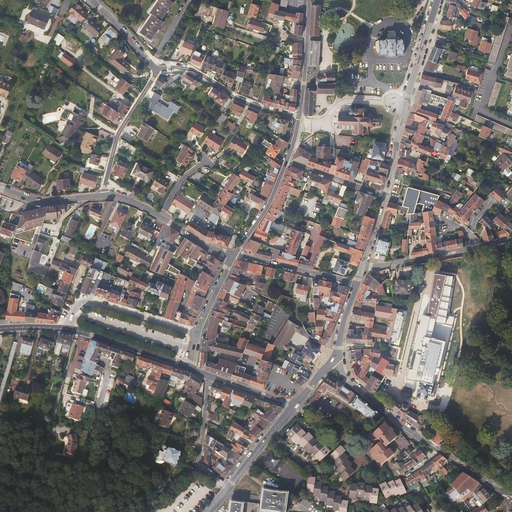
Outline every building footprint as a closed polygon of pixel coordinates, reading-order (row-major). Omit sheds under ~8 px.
[(49,4),(50,0),(39,0),(40,0),(38,5),(45,8),(47,3),(49,4)] [(159,0),(151,13),(153,14),(141,32),(149,39),(151,40),(157,32),(158,29),(164,22),(161,20),(167,12),(169,10),(174,3),(171,1),(172,0),(159,0)] [(460,4),(455,2),(456,0),(454,0),(446,0),(446,4),(450,5),(457,8),(459,11),(461,13),(464,8),(460,4)] [(481,2),(482,0),(473,0),(472,4),(471,7),(478,9),(481,2)] [(280,5),(272,3),(268,17),(275,19),(279,20),(284,21),(285,19),(286,13),(278,11),(280,5)] [(82,22),(89,16),(81,9),(80,8),(81,7),(77,4),(76,5),(75,5),(69,12),(71,13),(70,14),(70,16),(73,18),(75,18),(75,17),(82,22)] [(319,37),(321,6),(314,5),(312,5),(310,36),(319,37)] [(458,19),(459,11),(457,8),(450,5),(448,17),(450,17),(453,18),(454,17),(458,19)] [(57,15),(58,8),(49,6),(47,12),(57,15)] [(228,11),(217,8),(214,26),(224,29),(228,11)] [(49,17),(33,11),(28,22),(44,29),(49,17)] [(260,19),(265,21),(265,20),(267,14),(262,12),(261,14),(253,12),(251,17),(260,19)] [(302,26),(303,13),(297,13),(297,15),(286,13),(285,19),(293,20),(292,27),(291,26),(290,32),(295,35),(302,36),(303,26),(302,26)] [(509,18),(503,16),(489,60),(495,62),(509,18)] [(103,29),(91,18),(85,26),(97,37),(103,29)] [(264,32),(266,26),(257,22),(249,20),(249,23),(247,28),(254,30),(254,29),(260,31),(264,32)] [(451,30),(453,21),(449,21),(441,20),(439,29),(451,30)] [(467,29),(465,37),(469,38),(468,40),(471,41),(470,44),(477,46),(480,37),(477,36),(478,32),(467,29)] [(114,35),(109,30),(100,41),(105,45),(114,35)] [(52,42),(59,46),(64,37),(58,33),(52,42)] [(404,54),(404,39),(395,40),(395,39),(388,39),(388,40),(380,40),(380,54),(388,54),(388,56),(396,55),(396,54),(404,54)] [(187,54),(191,55),(195,46),(193,45),(185,42),(184,41),(180,52),(184,54),(184,53),(187,54)] [(319,67),(320,41),(319,41),(310,41),(308,66),(314,67),(319,67)] [(479,51),(490,54),(493,44),(483,41),(479,51)] [(302,43),(293,43),(293,53),(302,54),(302,43)] [(436,63),(440,55),(440,54),(457,59),(458,54),(442,49),(442,50),(434,47),(429,60),(436,63)] [(109,61),(124,72),(130,65),(121,58),(125,54),(118,49),(109,61)] [(200,53),(195,51),(191,62),(200,66),(202,59),(198,58),(200,53)] [(58,58),(71,68),(76,62),(63,52),(58,58)] [(207,55),(202,67),(209,69),(208,72),(215,75),(216,73),(223,75),(221,79),(229,82),(228,85),(232,86),(235,80),(237,75),(225,70),(227,64),(222,62),(222,63),(211,59),(211,57),(207,55)] [(429,60),(425,67),(424,71),(433,73),(434,69),(438,70),(439,64),(436,63),(429,60)] [(237,75),(235,80),(242,83),(246,70),(247,68),(239,66),(237,75)] [(289,69),(288,77),(289,77),(298,79),(300,71),(292,69),(289,69)] [(477,83),(480,72),(469,69),(466,78),(470,79),(473,80),(473,82),(477,83)] [(335,83),(335,70),(324,74),(324,75),(316,77),(316,80),(316,83),(317,83),(335,83)] [(284,78),(284,76),(283,76),(279,75),(272,74),(270,74),(269,78),(272,79),(275,80),(282,82),(284,78)] [(200,82),(193,78),(194,77),(191,75),(190,76),(187,75),(184,80),(192,85),(191,86),(190,88),(194,90),(196,87),(200,82)] [(440,87),(442,80),(423,75),(420,85),(424,86),(424,84),(440,87)] [(165,88),(174,81),(175,81),(172,77),(167,82),(159,77),(155,83),(165,88)] [(0,96),(6,99),(7,98),(10,92),(9,92),(11,86),(3,83),(3,82),(3,79),(0,78),(0,96)] [(123,95),(130,85),(123,78),(118,85),(111,80),(108,84),(115,89),(123,95)] [(279,92),(282,82),(275,80),(272,90),(276,91),(279,92)] [(169,91),(176,85),(174,81),(165,88),(169,91)] [(243,83),(241,91),(249,94),(252,85),(250,85),(251,82),(247,81),(246,84),(243,83)] [(502,84),(496,82),(488,106),(494,108),(502,84)] [(306,88),(305,115),(313,115),(314,93),(335,94),(335,83),(317,83),(316,88),(307,88),(306,88)] [(266,88),(263,87),(258,102),(262,103),(266,88)] [(215,99),(220,92),(214,88),(210,95),(215,99)] [(468,103),(472,93),(459,88),(456,99),(461,100),(460,105),(466,107),(468,103)] [(446,99),(431,94),(425,92),(421,91),(419,90),(416,97),(414,103),(421,105),(422,104),(427,105),(427,103),(433,104),(433,101),(445,103),(446,99)] [(223,106),(229,98),(220,92),(215,99),(214,100),(223,106)] [(158,102),(161,96),(155,93),(151,101),(153,103),(150,108),(168,119),(173,110),(177,112),(180,107),(171,102),(168,108),(158,102)] [(272,106),(273,100),(269,99),(270,97),(265,96),(263,104),(272,106)] [(280,102),(279,101),(279,98),(277,98),(276,101),(273,100),(272,106),(279,108),(280,102)] [(125,116),(130,108),(122,103),(120,107),(112,102),(110,106),(117,111),(119,113),(125,116)] [(241,111),(243,108),(233,103),(231,107),(234,109),(233,112),(236,113),(237,111),(240,113),(241,111)] [(438,115),(420,109),(421,105),(414,103),(411,112),(427,118),(429,119),(433,121),(439,123),(445,126),(449,119),(451,112),(454,106),(447,104),(440,120),(438,119),(439,117),(437,117),(438,115)] [(102,114),(106,116),(107,116),(110,118),(109,118),(113,121),(114,120),(119,113),(117,111),(110,106),(108,105),(105,109),(104,110),(102,112),(103,113),(102,114)] [(356,136),(356,135),(362,135),(362,136),(364,136),(364,135),(367,135),(368,135),(368,136),(369,136),(369,130),(371,129),(372,130),(373,130),(372,129),(374,127),(375,128),(376,127),(376,126),(380,127),(380,119),(376,119),(375,118),(372,115),(371,114),(371,115),(369,114),(366,114),(366,113),(365,113),(365,109),(364,109),(364,108),(362,108),(362,109),(357,109),(357,107),(356,108),(356,109),(352,109),(352,107),(351,107),(351,110),(350,110),(350,111),(348,111),(348,110),(346,109),(346,110),(344,110),(344,109),(343,109),(343,110),(341,110),(341,109),(340,109),(340,110),(339,110),(339,127),(341,127),(341,126),(345,126),(345,127),(347,127),(347,126),(350,126),(350,128),(352,128),(352,126),(354,126),(354,136),(356,136)] [(87,116),(75,109),(73,114),(75,116),(73,120),(81,126),(87,116)] [(218,119),(210,114),(211,113),(207,110),(204,114),(216,122),(218,119)] [(258,114),(247,110),(245,114),(251,117),(249,121),(254,123),(258,114)] [(427,127),(429,119),(427,118),(411,112),(409,118),(414,120),(420,122),(420,123),(427,127)] [(452,112),(450,118),(457,121),(459,116),(452,112)] [(222,126),(228,117),(223,113),(218,119),(216,122),(222,126)] [(511,129),(477,115),(474,121),(511,136),(511,129)] [(289,122),(274,117),(271,127),(277,131),(286,134),(289,122)] [(72,140),(80,127),(70,121),(62,133),(72,140)] [(231,132),(235,125),(229,121),(225,128),(231,132)] [(435,132),(439,123),(433,121),(430,129),(432,130),(435,132)] [(155,129),(145,122),(136,135),(147,142),(155,129)] [(200,137),(205,129),(195,123),(190,131),(194,134),(194,133),(200,137)] [(427,133),(429,129),(426,128),(427,127),(420,123),(417,131),(424,135),(425,132),(427,133)] [(440,134),(443,128),(445,126),(439,123),(435,132),(440,134)] [(477,138),(486,140),(490,129),(481,126),(477,138)] [(446,137),(450,130),(445,127),(444,129),(443,128),(440,134),(446,137)] [(415,136),(417,131),(405,128),(403,135),(409,137),(409,135),(415,136)] [(458,142),(457,142),(458,140),(455,138),(459,130),(455,128),(453,130),(444,143),(443,143),(442,145),(450,149),(454,150),(458,142)] [(422,145),(425,136),(424,135),(417,131),(415,136),(413,141),(419,143),(422,145)] [(223,141),(210,132),(204,142),(208,144),(209,143),(211,145),(211,146),(218,151),(223,141)] [(97,137),(87,133),(81,146),(92,150),(97,137)] [(407,141),(408,138),(403,136),(401,144),(406,146),(405,151),(408,152),(409,148),(409,147),(412,143),(407,141)] [(283,151),(288,142),(280,137),(275,146),(280,149),(283,151)] [(134,157),(138,149),(121,139),(118,150),(128,154),(134,157)] [(237,141),(233,139),(228,146),(232,149),(235,149),(243,154),(246,150),(245,149),(248,146),(238,139),(237,141)] [(282,160),(276,158),(280,149),(275,146),(265,139),(263,144),(269,148),(266,153),(273,157),(272,160),(280,165),(282,160)] [(434,150),(438,142),(432,139),(428,147),(434,150)] [(416,150),(419,143),(413,141),(412,143),(409,147),(409,148),(416,150)] [(375,142),(372,159),(385,160),(387,144),(375,142)] [(439,152),(434,150),(428,147),(422,145),(419,143),(416,150),(416,151),(438,159),(440,153),(439,152)] [(407,158),(408,152),(405,151),(406,146),(401,144),(400,147),(399,155),(399,156),(407,158)] [(61,153),(50,146),(48,145),(43,153),(46,154),(45,155),(56,162),(61,153)] [(186,166),(193,155),(191,154),(193,150),(185,145),(183,149),(184,150),(177,160),(186,166)] [(447,156),(450,149),(442,145),(439,152),(440,153),(447,156)] [(312,155),(299,147),(293,160),(307,165),(308,163),(312,155)] [(334,165),(334,148),(318,148),(317,157),(330,158),(330,164),(333,165),(334,165)] [(511,153),(501,148),(499,152),(502,153),(504,152),(508,156),(511,153)] [(368,170),(371,160),(367,159),(369,152),(364,150),(361,160),(365,162),(361,173),(366,175),(368,170)] [(354,182),(359,169),(357,168),(359,164),(356,163),(360,154),(354,152),(351,162),(354,163),(352,171),(348,180),(354,182)] [(98,165),(101,156),(92,153),(91,159),(90,163),(94,164),(98,165)] [(444,162),(447,156),(440,153),(438,159),(437,159),(444,162)] [(128,168),(134,157),(128,154),(124,161),(128,163),(126,167),(128,168)] [(503,173),(511,163),(511,161),(504,154),(494,163),(495,165),(503,173)] [(314,166),(316,160),(315,159),(314,156),(312,155),(308,163),(314,166)] [(345,160),(346,159),(337,156),(334,165),(338,167),(335,175),(348,180),(352,171),(354,163),(351,162),(345,160)] [(425,163),(426,160),(425,159),(421,158),(419,158),(417,165),(415,170),(419,172),(422,165),(424,166),(425,163)] [(280,166),(280,165),(272,160),(271,163),(272,164),(272,166),(279,170),(280,166)] [(375,169),(377,164),(376,164),(376,162),(371,160),(368,170),(374,173),(375,169)] [(411,168),(413,164),(405,161),(403,169),(407,170),(406,173),(411,174),(412,169),(411,168)] [(154,171),(138,163),(133,174),(149,181),(154,171)] [(330,173),(333,165),(330,164),(327,163),(324,171),(330,173)] [(116,164),(113,173),(123,177),(126,168),(116,164)] [(390,168),(390,166),(382,164),(380,171),(379,175),(387,178),(389,172),(390,168)] [(26,170),(17,166),(12,176),(20,180),(26,170)] [(302,176),(304,171),(292,167),(287,170),(285,175),(293,178),(300,181),(302,176)] [(256,177),(249,174),(244,171),(242,170),(238,176),(241,177),(243,178),(249,182),(247,186),(248,187),(255,179),(256,177)] [(387,178),(379,175),(374,173),(368,170),(366,175),(365,179),(385,185),(387,178)] [(38,189),(44,181),(30,171),(24,180),(38,189)] [(450,178),(458,181),(460,176),(453,172),(450,178)] [(97,177),(84,173),(81,182),(94,186),(97,177)] [(230,192),(241,177),(238,176),(236,175),(235,174),(225,188),(230,192)] [(319,188),(323,178),(311,174),(307,184),(319,188)] [(294,186),(295,182),(292,181),(293,178),(285,175),(282,183),(290,187),(291,184),(294,186)] [(164,193),(170,183),(158,176),(153,184),(160,188),(159,190),(164,193)] [(324,200),(328,191),(331,183),(332,182),(323,178),(319,188),(315,196),(324,200)] [(70,188),(69,179),(58,180),(59,189),(70,188)] [(280,211),(289,190),(294,191),(293,194),(299,196),(301,191),(300,190),(290,187),(282,183),(272,207),(280,211)] [(267,197),(271,190),(263,186),(261,193),(267,197)] [(341,203),(347,187),(343,186),(339,195),(335,194),(333,200),(332,202),(340,204),(341,203)] [(225,204),(233,194),(230,192),(225,188),(217,199),(225,204)] [(438,199),(440,196),(408,188),(403,206),(409,208),(407,214),(411,214),(414,213),(417,203),(424,205),(422,212),(431,210),(434,205),(438,199)] [(500,202),(505,195),(494,188),(489,195),(500,202)] [(261,209),(265,201),(254,195),(256,191),(253,189),(246,202),(260,209),(261,209)] [(457,200),(461,193),(456,189),(455,191),(454,193),(453,195),(452,196),(451,199),(450,201),(449,203),(453,205),(453,204),(457,200)] [(333,200),(335,194),(328,191),(324,200),(323,203),(325,204),(328,205),(330,199),(333,200)] [(361,204),(366,194),(360,192),(354,206),(355,206),(352,212),(357,213),(361,204)] [(471,216),(479,207),(485,201),(484,200),(482,199),(480,197),(475,193),(459,212),(467,220),(470,218),(471,216)] [(173,203),(173,204),(177,207),(177,206),(188,213),(194,204),(179,194),(173,203)] [(217,206),(214,203),(215,202),(203,194),(198,203),(212,212),(217,206)] [(369,207),(373,196),(366,194),(361,204),(369,207)] [(218,221),(222,209),(225,204),(217,199),(215,202),(214,203),(217,206),(212,212),(208,219),(216,224),(218,221)] [(445,204),(438,199),(434,205),(442,209),(445,204)] [(104,220),(113,201),(106,201),(101,212),(99,217),(104,220)] [(396,215),(399,205),(389,202),(382,227),(389,228),(392,215),(396,215)] [(234,210),(233,209),(225,204),(222,209),(231,215),(234,210)] [(365,216),(369,207),(361,204),(357,213),(365,216)] [(447,212),(450,207),(447,205),(445,204),(442,209),(447,212)] [(73,237),(86,205),(76,209),(74,214),(66,233),(73,237)] [(439,215),(442,209),(434,205),(431,210),(433,215),(439,215)] [(21,214),(18,226),(17,232),(54,222),(62,214),(64,206),(43,208),(21,214)] [(454,216),(458,211),(460,209),(455,206),(454,209),(450,207),(447,212),(454,216)] [(273,221),(276,217),(280,211),(272,207),(265,218),(273,221)] [(344,219),(348,210),(339,207),(338,209),(332,224),(332,226),(340,229),(344,219)] [(486,228),(495,218),(489,213),(490,212),(486,209),(484,211),(479,207),(471,216),(472,217),(479,222),(486,228)] [(99,217),(101,212),(92,208),(89,213),(99,217)] [(125,214),(116,209),(109,223),(118,228),(125,214)] [(505,218),(511,212),(508,209),(503,215),(505,218)] [(433,220),(433,215),(431,210),(422,212),(423,218),(423,221),(433,220)] [(280,219),(284,212),(280,211),(276,217),(280,219)] [(467,220),(459,212),(458,211),(454,216),(464,224),(466,222),(467,223),(468,223),(469,222),(467,220)] [(509,221),(505,218),(503,215),(500,213),(495,218),(486,228),(482,235),(484,242),(494,239),(492,233),(489,231),(496,223),(502,228),(509,221)] [(369,239),(375,220),(365,216),(360,236),(369,239)] [(187,228),(191,221),(186,217),(181,225),(186,229),(187,228)] [(268,233),(272,223),(277,225),(277,226),(284,229),(285,226),(273,221),(265,218),(258,229),(268,233)] [(134,224),(129,221),(125,227),(121,234),(131,239),(134,232),(131,230),(134,224)] [(200,237),(202,228),(191,221),(187,228),(200,237)] [(419,229),(420,221),(410,223),(409,230),(409,231),(408,236),(411,236),(412,231),(413,229),(419,229)] [(11,225),(4,223),(0,232),(12,236),(16,226),(11,224),(11,225)] [(148,226),(143,223),(138,232),(151,239),(155,230),(152,228),(151,229),(148,227),(148,226)] [(320,253),(326,239),(330,229),(326,228),(323,226),(314,249),(315,250),(309,263),(305,261),(311,248),(306,246),(305,247),(301,258),(300,260),(298,266),(303,267),(313,270),(320,253)] [(310,235),(312,230),(302,226),(300,231),(304,233),(307,233),(310,235)] [(173,243),(179,233),(170,227),(164,238),(173,243)] [(206,241),(209,231),(202,228),(200,237),(200,238),(206,241)] [(266,241),(269,233),(268,233),(258,229),(255,237),(266,241)] [(288,253),(295,256),(300,244),(304,233),(300,231),(295,229),(294,229),(289,241),(285,252),(288,253)] [(511,235),(505,229),(497,232),(500,238),(511,235)] [(212,243),(215,233),(209,231),(206,241),(212,243)] [(468,246),(463,232),(459,232),(460,239),(456,240),(458,248),(468,246)] [(227,247),(230,237),(215,233),(212,243),(227,247)] [(436,241),(436,237),(425,238),(425,234),(420,235),(421,244),(422,244),(426,244),(426,243),(436,241)] [(70,244),(72,239),(63,235),(61,239),(61,241),(70,244)] [(368,243),(369,239),(360,236),(358,235),(357,237),(360,238),(359,240),(368,243)] [(189,257),(196,246),(185,238),(179,247),(175,254),(187,261),(189,257)] [(387,254),(390,242),(387,241),(387,239),(385,238),(384,240),(379,239),(376,251),(378,252),(380,252),(380,253),(382,253),(387,254)] [(258,251),(262,244),(252,240),(251,240),(245,248),(249,254),(259,256),(262,252),(258,251)] [(364,252),(368,243),(359,240),(359,241),(356,249),(364,252)] [(458,248),(456,240),(447,242),(448,250),(458,248)] [(438,252),(437,244),(436,241),(426,243),(426,244),(422,244),(422,248),(427,247),(428,253),(438,252)] [(40,268),(42,261),(44,254),(43,254),(45,244),(41,243),(41,242),(37,252),(35,251),(29,269),(32,271),(38,274),(43,274),(48,275),(49,271),(45,269),(40,268)] [(171,247),(162,242),(160,246),(169,250),(171,247)] [(348,253),(351,247),(348,246),(336,242),(334,248),(339,250),(343,252),(348,253)] [(89,251),(92,245),(86,243),(83,249),(84,249),(89,251)] [(200,256),(201,253),(207,257),(209,254),(197,245),(196,246),(189,257),(197,262),(198,260),(201,262),(204,258),(200,256)] [(68,253),(74,256),(77,249),(71,246),(68,253)] [(143,254),(130,246),(127,251),(125,255),(138,262),(143,254)] [(364,252),(356,249),(351,247),(348,253),(349,254),(353,255),(351,261),(350,263),(358,266),(364,252)] [(428,253),(427,247),(422,248),(423,250),(411,253),(410,257),(423,255),(423,254),(428,253)] [(160,248),(150,269),(165,276),(175,256),(160,248)] [(278,255),(280,251),(273,248),(272,250),(274,251),(272,260),(277,261),(278,255)] [(300,260),(295,259),(296,257),(295,256),(288,253),(285,252),(283,252),(282,256),(278,255),(277,261),(298,266),(300,260)] [(107,263),(96,258),(94,261),(88,258),(81,254),(78,261),(91,268),(92,267),(100,271),(101,271),(103,271),(107,263)] [(121,263),(124,257),(120,254),(119,254),(116,260),(121,263)] [(504,269),(506,255),(498,254),(496,268),(504,269)] [(197,262),(189,257),(187,261),(202,269),(204,266),(197,262)] [(218,271),(222,263),(215,258),(210,267),(218,271)] [(348,263),(339,260),(334,258),(331,268),(335,270),(344,274),(348,263)] [(262,275),(264,266),(238,260),(235,267),(262,275)] [(60,269),(62,264),(53,261),(51,267),(59,270),(60,269)] [(78,270),(62,263),(62,264),(60,269),(63,270),(65,271),(74,275),(75,275),(78,270)] [(131,268),(121,263),(117,271),(128,276),(128,275),(131,276),(134,270),(131,269),(131,268)] [(209,266),(206,272),(207,273),(215,277),(218,271),(210,267),(209,266)] [(90,294),(100,271),(92,267),(91,268),(81,292),(90,294)] [(262,275),(235,267),(230,278),(239,282),(241,278),(242,278),(243,275),(249,276),(250,276),(255,277),(254,281),(257,282),(255,287),(257,287),(264,289),(266,284),(260,282),(262,275)] [(274,278),(276,270),(269,268),(266,276),(274,278)] [(503,279),(505,269),(504,269),(496,268),(495,278),(503,279)] [(208,291),(215,277),(207,273),(204,279),(189,272),(182,269),(180,274),(196,281),(194,286),(208,291)] [(71,284),(74,275),(65,271),(65,272),(61,281),(71,284)] [(293,282),(295,274),(286,272),(284,280),(293,282)] [(192,291),(194,286),(196,281),(180,274),(179,273),(177,281),(171,299),(181,302),(185,289),(192,291)] [(377,289),(382,285),(370,274),(364,282),(364,283),(377,289)] [(230,278),(224,289),(241,297),(247,286),(230,278)] [(147,289),(149,284),(140,280),(137,285),(147,289)] [(331,290),(333,283),(320,280),(320,281),(319,291),(324,292),(330,294),(331,290)] [(67,294),(71,284),(61,281),(58,290),(67,294)] [(160,295),(165,284),(159,281),(157,284),(150,282),(149,284),(147,289),(147,290),(160,295)] [(410,292),(410,283),(410,282),(397,281),(397,296),(406,297),(406,294),(409,294),(410,292)] [(377,289),(364,283),(359,293),(367,296),(369,291),(369,289),(375,290),(377,289)] [(172,287),(165,284),(160,295),(167,298),(172,287)] [(309,286),(299,284),(296,292),(301,294),(300,300),(305,301),(309,286)] [(387,295),(383,284),(382,284),(382,285),(377,289),(379,295),(387,295)] [(208,291),(194,286),(192,291),(196,292),(195,295),(196,295),(198,296),(198,295),(205,298),(208,291)] [(340,286),(339,290),(338,292),(339,292),(346,295),(349,288),(348,287),(340,286)] [(110,292),(111,291),(99,287),(95,296),(107,300),(110,292)] [(63,307),(67,294),(58,290),(55,289),(52,297),(55,298),(53,303),(63,307)] [(230,298),(233,293),(224,289),(220,298),(228,303),(230,298)] [(135,308),(141,294),(137,292),(137,293),(131,291),(131,292),(130,296),(127,295),(126,298),(124,297),(126,291),(122,290),(121,295),(118,303),(135,308)] [(336,299),(339,292),(338,292),(331,290),(330,294),(330,295),(330,297),(336,299)] [(195,295),(196,292),(192,291),(183,311),(185,309),(186,308),(187,307),(188,307),(190,307),(191,307),(196,295),(195,295)] [(118,303),(121,295),(110,292),(107,300),(118,303)] [(343,305),(346,295),(339,292),(336,299),(330,297),(329,301),(332,302),(333,300),(338,301),(337,303),(343,305)] [(239,301),(241,297),(233,293),(230,298),(239,302),(239,301)] [(365,302),(367,296),(359,293),(357,299),(355,305),(362,308),(364,302),(365,302)] [(378,302),(379,295),(373,293),(373,295),(372,303),(376,303),(374,313),(364,312),(362,320),(364,321),(374,321),(377,305),(378,302)] [(25,321),(26,312),(25,312),(16,311),(19,297),(11,294),(9,304),(7,312),(6,320),(25,321)] [(199,311),(205,298),(198,295),(198,296),(196,295),(191,307),(199,311)] [(328,306),(329,301),(324,300),(325,296),(321,296),(321,298),(319,298),(314,299),(315,310),(317,310),(319,305),(321,305),(328,306)] [(226,307),(228,303),(220,298),(214,310),(228,315),(229,315),(232,309),(226,307)] [(178,311),(181,302),(171,299),(165,318),(174,320),(178,311)] [(343,305),(337,303),(335,307),(334,306),(333,306),(332,307),(332,308),(332,310),(340,312),(343,305)] [(36,322),(38,314),(39,312),(40,308),(27,304),(25,312),(26,312),(25,321),(36,322)] [(261,316),(263,311),(265,308),(257,304),(253,312),(261,316)] [(325,320),(328,312),(326,312),(328,306),(321,305),(319,309),(317,319),(325,320)] [(192,326),(199,311),(191,307),(188,315),(183,313),(179,322),(192,326)] [(57,324),(60,316),(54,315),(56,309),(52,308),(50,314),(47,323),(57,324)] [(362,320),(364,312),(354,309),(351,318),(356,319),(362,320)] [(228,315),(214,310),(212,315),(220,318),(220,319),(223,320),(224,320),(233,323),(237,325),(239,321),(230,318),(228,318),(228,315)] [(240,317),(243,312),(236,310),(235,311),(234,314),(240,318),(240,317)] [(331,321),(336,323),(340,312),(332,310),(331,313),(328,312),(325,320),(331,321)] [(179,322),(183,313),(178,311),(174,320),(179,322)] [(47,323),(50,314),(39,312),(38,314),(36,322),(47,323)] [(259,322),(262,316),(261,316),(253,312),(251,316),(247,314),(244,319),(249,322),(248,323),(256,326),(259,322)] [(222,323),(223,320),(220,319),(220,318),(212,315),(210,319),(210,320),(209,323),(209,325),(208,329),(208,333),(216,335),(217,333),(218,326),(219,323),(221,322),(222,323)] [(299,350),(288,344),(296,330),(298,332),(300,331),(301,329),(301,327),(289,320),(274,344),(295,352),(297,353),(298,351),(299,350)] [(444,366),(450,342),(451,334),(453,328),(451,327),(419,320),(416,335),(416,338),(414,344),(415,346),(419,345),(418,349),(413,369),(410,368),(407,378),(408,378),(420,381),(417,393),(417,397),(421,398),(424,398),(424,399),(428,400),(429,396),(431,397),(434,384),(440,385),(444,366)] [(331,335),(336,323),(331,321),(326,333),(331,335)] [(245,327),(237,347),(245,349),(248,343),(249,340),(256,326),(248,323),(246,328),(245,327)] [(372,335),(373,328),(366,327),(365,332),(362,332),(362,334),(357,334),(354,334),(354,330),(349,329),(348,334),(347,342),(356,343),(362,343),(363,334),(368,335),(372,335)] [(381,337),(382,330),(373,328),(372,335),(372,336),(373,336),(381,337)] [(328,341),(323,338),(321,337),(322,329),(316,330),(314,330),(314,332),(317,332),(317,333),(315,338),(314,340),(318,343),(318,342),(323,344),(325,346),(328,341)] [(215,342),(216,336),(216,335),(208,333),(207,338),(206,339),(214,341),(215,342)] [(331,335),(326,333),(323,338),(328,341),(331,335)] [(70,347),(73,336),(59,335),(53,355),(59,357),(62,344),(70,347)] [(27,348),(28,346),(32,347),(34,341),(19,337),(15,351),(20,353),(21,346),(27,348)] [(39,362),(43,349),(49,351),(50,346),(54,347),(55,343),(41,339),(35,361),(39,362)] [(213,350),(214,341),(206,339),(204,339),(202,352),(208,353),(208,351),(213,351),(213,350)] [(104,369),(89,361),(94,353),(97,343),(91,341),(81,370),(91,376),(94,370),(101,374),(104,369)] [(213,350),(242,357),(243,354),(245,349),(237,347),(215,342),(214,341),(213,350)] [(314,359),(320,349),(320,348),(309,342),(303,352),(313,358),(314,359)] [(101,352),(122,359),(124,352),(97,343),(94,353),(89,361),(104,369),(117,377),(119,368),(109,364),(97,358),(101,352)] [(248,343),(243,354),(261,361),(266,350),(248,343)] [(268,361),(275,345),(268,343),(266,350),(262,359),(268,361)] [(362,360),(361,349),(352,350),(352,355),(352,361),(362,360)] [(381,357),(381,350),(372,349),(371,356),(380,358),(381,357)] [(301,364),(304,358),(305,355),(302,353),(298,351),(297,353),(295,352),(291,360),(301,364)] [(132,363),(135,355),(124,352),(122,359),(132,363)] [(313,358),(303,352),(302,353),(305,355),(304,358),(310,363),(313,358)] [(366,376),(370,369),(372,367),(376,370),(382,359),(380,358),(371,356),(368,360),(365,366),(357,379),(366,387),(370,379),(366,376)] [(142,367),(145,358),(139,357),(137,363),(137,365),(142,367)] [(149,368),(152,361),(145,358),(142,367),(149,369),(149,368)] [(238,364),(220,358),(218,364),(213,362),(211,371),(232,378),(238,365),(238,364)] [(399,375),(401,366),(389,364),(390,362),(385,359),(383,358),(382,359),(376,370),(383,375),(384,373),(399,375)] [(267,381),(273,363),(268,361),(262,359),(261,361),(257,372),(260,373),(258,377),(267,381)] [(297,373),(301,364),(291,360),(287,369),(290,370),(293,371),(297,373)] [(157,386),(160,379),(161,372),(164,364),(152,361),(149,368),(157,370),(155,379),(149,377),(147,383),(151,385),(157,386)] [(353,368),(352,369),(355,377),(357,379),(365,366),(363,365),(361,368),(358,366),(356,367),(355,363),(352,364),(353,368)] [(171,376),(174,368),(164,364),(161,372),(171,376)] [(239,371),(241,366),(238,365),(232,378),(241,381),(244,373),(239,371)] [(187,382),(191,374),(189,373),(174,368),(171,376),(169,382),(160,379),(157,386),(153,398),(162,403),(164,398),(168,385),(175,387),(177,381),(182,382),(183,379),(187,382)] [(241,381),(250,384),(253,375),(255,371),(248,368),(246,368),(244,373),(241,381)] [(199,389),(201,380),(191,374),(187,382),(182,392),(188,396),(193,385),(199,389)] [(89,383),(90,378),(79,375),(78,379),(75,378),(71,393),(82,396),(86,382),(89,383)] [(133,379),(134,378),(127,375),(124,381),(130,384),(133,379)] [(250,384),(263,389),(267,381),(258,377),(253,375),(250,384)] [(301,386),(309,379),(308,379),(302,375),(296,381),(301,386)] [(379,386),(382,381),(372,376),(370,379),(366,387),(376,395),(380,390),(379,389),(378,388),(379,386)] [(122,387),(124,381),(118,377),(116,383),(122,387)] [(138,389),(141,382),(133,379),(130,384),(138,389)] [(351,391),(346,388),(338,383),(336,385),(326,379),(308,405),(313,408),(313,407),(323,393),(324,394),(327,390),(348,404),(355,394),(351,391)] [(224,388),(214,384),(212,391),(222,394),(224,388)] [(436,401),(440,385),(434,384),(431,397),(429,396),(428,400),(436,401)] [(30,390),(17,386),(14,397),(27,400),(30,390)] [(230,398),(233,391),(224,388),(222,394),(220,398),(225,400),(227,396),(230,398)] [(242,405),(246,395),(234,391),(233,391),(230,398),(227,396),(225,400),(223,406),(225,407),(229,409),(231,403),(241,407),(242,405)] [(202,398),(195,393),(191,399),(197,402),(201,406),(202,398)] [(379,414),(355,394),(348,404),(374,421),(379,414)] [(250,410),(255,403),(261,406),(263,401),(246,395),(242,405),(250,410)] [(168,406),(170,401),(164,398),(162,403),(168,406)] [(185,415),(189,404),(185,401),(179,412),(185,415)] [(271,409),(278,415),(284,409),(263,401),(261,406),(267,407),(267,408),(271,409)] [(83,407),(72,404),(70,413),(69,412),(68,418),(79,421),(83,407)] [(196,414),(193,412),(195,407),(189,404),(185,415),(193,420),(196,414)] [(414,418),(416,415),(418,412),(414,409),(412,412),(412,413),(410,415),(408,413),(406,411),(407,409),(403,406),(402,406),(401,407),(397,404),(393,409),(419,431),(422,424),(424,418),(423,417),(421,416),(419,417),(417,420),(414,418)] [(174,414),(163,409),(157,424),(168,429),(174,414)] [(265,415),(258,410),(255,413),(271,423),(278,415),(271,409),(265,415)] [(255,413),(253,415),(256,417),(255,419),(256,420),(260,423),(257,426),(258,427),(263,431),(271,423),(255,413)] [(234,437),(236,434),(242,437),(246,430),(243,428),(234,422),(232,428),(230,432),(227,438),(232,441),(234,437)] [(287,444),(302,429),(297,424),(288,433),(289,434),(287,436),(289,437),(285,441),(287,444)] [(386,448),(397,438),(385,424),(371,436),(376,442),(378,440),(380,442),(369,453),(381,467),(393,456),(386,448)] [(263,431),(258,427),(254,431),(251,434),(256,439),(263,431)] [(299,442),(307,435),(302,429),(287,444),(289,446),(294,442),(295,443),(298,441),(299,442)] [(256,439),(251,434),(249,432),(246,430),(242,437),(254,442),(256,439)] [(443,436),(437,432),(432,441),(438,445),(443,436)] [(299,453),(314,438),(309,433),(307,435),(299,442),(301,444),(300,445),(301,446),(296,450),(299,453)] [(75,434),(67,436),(68,440),(67,447),(66,447),(65,453),(75,455),(78,444),(77,444),(78,440),(75,434)] [(213,449),(217,441),(207,435),(206,444),(213,449)] [(311,451),(319,443),(314,438),(299,453),(301,455),(305,451),(307,452),(310,449),(311,451)] [(240,455),(229,448),(217,441),(213,449),(221,455),(227,460),(234,465),(242,456),(240,455)] [(248,449),(250,446),(239,441),(238,444),(246,448),(248,449)] [(311,461),(325,447),(321,442),(319,443),(311,451),(312,452),(311,453),(312,454),(308,458),(311,461)] [(221,455),(213,449),(206,444),(204,462),(209,465),(212,453),(219,458),(221,455)] [(240,455),(246,448),(238,444),(237,444),(235,446),(232,444),(229,448),(240,455)] [(343,453),(342,452),(344,449),(341,446),(330,456),(335,461),(343,453)] [(322,459),(330,452),(325,447),(311,461),(313,463),(317,459),(318,460),(321,458),(322,459)] [(181,452),(170,448),(165,461),(176,465),(181,452)] [(417,464),(426,457),(420,450),(414,455),(411,453),(409,455),(413,460),(417,464)] [(284,459),(272,451),(263,463),(275,471),(284,459)] [(346,458),(348,456),(344,452),(343,453),(335,461),(333,463),(338,468),(347,459),(346,458)] [(442,466),(448,461),(440,455),(432,462),(436,466),(446,478),(448,476),(443,469),(444,468),(442,466)] [(225,477),(234,465),(227,460),(223,464),(213,456),(212,462),(215,465),(213,468),(225,477)] [(397,462),(401,459),(400,456),(393,462),(394,465),(398,462),(397,462)] [(349,465),(351,463),(347,459),(338,468),(336,470),(341,475),(350,467),(349,465)] [(417,464),(413,460),(406,465),(409,469),(417,464)] [(409,469),(406,465),(404,466),(402,463),(399,465),(398,462),(394,465),(400,475),(402,474),(409,469)] [(429,471),(436,466),(432,462),(431,463),(421,470),(425,476),(427,475),(426,473),(429,471)] [(352,472),(354,470),(351,466),(350,467),(341,475),(340,476),(345,482),(353,473),(352,472)] [(427,479),(425,476),(421,470),(417,472),(422,480),(423,481),(427,479)] [(422,480),(417,472),(412,476),(405,480),(408,488),(418,482),(422,480)] [(472,494),(479,483),(463,473),(451,484),(452,486),(456,490),(461,496),(468,489),(472,494)] [(314,493),(316,481),(314,481),(314,478),(308,477),(307,492),(314,493)] [(160,493),(173,483),(169,479),(167,480),(156,489),(160,493)] [(407,493),(400,479),(394,482),(399,492),(400,491),(402,495),(407,493)] [(321,498),(322,486),(320,486),(320,482),(316,481),(314,493),(314,497),(321,498)] [(399,492),(394,482),(393,481),(387,484),(392,494),(393,493),(395,496),(400,494),(399,492)] [(364,498),(366,485),(366,483),(359,482),(358,484),(357,495),(359,496),(358,498),(364,499),(364,498)] [(392,494),(387,484),(386,482),(380,485),(385,496),(386,495),(388,498),(393,496),(392,494)] [(410,491),(420,486),(418,482),(408,488),(410,491)] [(357,495),(358,484),(351,483),(349,498),(354,499),(355,495),(357,495)] [(475,497),(479,490),(480,490),(483,485),(479,483),(472,494),(473,494),(475,497)] [(371,501),(373,488),(373,486),(366,485),(364,498),(366,498),(365,501),(371,501)] [(327,503),(328,491),(326,490),(327,487),(322,486),(321,498),(320,503),(327,503)] [(447,496),(456,490),(452,486),(443,491),(447,496)] [(377,504),(379,489),(373,488),(371,501),(373,501),(372,504),(377,504)] [(467,500),(473,494),(472,494),(468,489),(461,496),(462,497),(471,511),(476,509),(470,502),(469,502),(467,500)] [(491,497),(483,489),(477,495),(484,503),(491,497)] [(458,500),(462,497),(461,496),(456,490),(447,496),(451,503),(458,499),(458,500)] [(274,511),(285,511),(287,494),(264,491),(261,510),(274,511)] [(333,507),(335,495),(333,495),(333,491),(328,491),(327,503),(327,506),(333,507)] [(340,511),(342,500),(339,500),(340,496),(335,495),(333,507),(333,511),(340,511)] [(83,511),(85,506),(92,509),(95,502),(85,497),(77,511),(83,511)] [(241,511),(242,503),(231,502),(229,511),(241,511)] [(257,511),(258,505),(242,503),(241,511),(257,511)]
